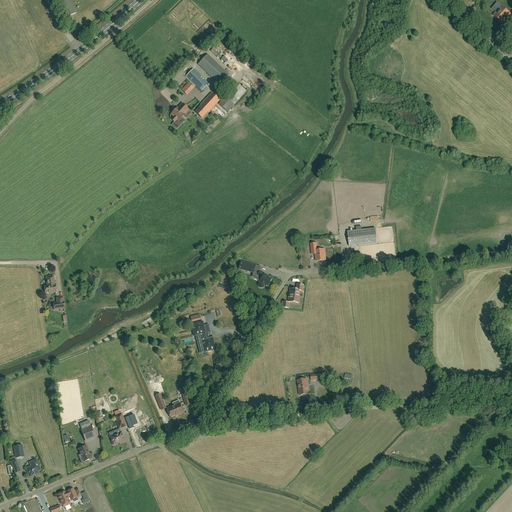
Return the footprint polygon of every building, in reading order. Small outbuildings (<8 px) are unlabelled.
[(56,0),(66,18),(76,13),(69,0),(56,0)] [(493,15),(496,18),(502,24),(510,14),(507,11),(501,6),(493,15)] [(212,51),(218,56),(222,52),(216,47),(212,51)] [(219,85),(228,75),(207,55),(198,64),(219,85)] [(201,91),(208,84),(194,70),(187,77),(201,91)] [(193,87),(189,83),(182,90),(186,95),(193,87)] [(246,91),(237,83),(218,104),(228,112),(234,105),(246,91)] [(201,106),(195,112),(201,118),(207,112),(208,113),(219,101),(211,93),(200,105),(201,106)] [(182,104),(178,109),(177,108),(171,114),(174,116),(171,119),(174,123),(177,119),(179,121),(184,115),(183,114),(188,109),(182,104)] [(376,229),(348,232),(350,247),(377,244),(376,229)] [(316,262),(326,261),(325,250),(317,251),(317,244),(311,244),(312,255),(315,254),(316,262)] [(254,270),(259,271),(261,267),(240,262),(238,269),(253,273),(254,270)] [(265,284),(267,286),(271,279),(268,278),(269,277),(259,271),(257,275),(261,278),(259,281),(260,282),(258,285),(259,288),(263,288),(265,284)] [(55,285),(54,276),(46,277),(48,286),(45,287),(45,293),(49,293),(49,294),(56,292),(55,285)] [(303,291),(303,286),(297,285),(296,290),(290,289),(289,294),(288,302),(298,303),(300,291),(303,291)] [(57,303),(54,304),(54,310),(65,309),(64,302),(63,298),(57,298),(57,303)] [(191,317),(192,323),(203,320),(201,314),(191,317)] [(204,352),(216,350),(213,338),(207,339),(203,322),(191,325),(194,336),(200,335),(204,352)] [(307,384),(307,379),(297,381),(299,395),(308,394),(307,384)] [(154,394),(159,405),(161,410),(166,409),(159,392),(154,394)] [(186,406),(190,404),(186,393),(182,394),(186,406)] [(183,412),(180,403),(178,401),(172,403),(173,406),(167,409),(170,417),(178,414),(179,414),(183,412)] [(115,416),(115,417),(120,429),(126,426),(121,414),(120,414),(115,416)] [(134,428),(133,426),(137,424),(134,415),(125,418),(130,429),(134,428)] [(78,424),(81,430),(85,441),(94,437),(87,420),(78,424)] [(121,432),(110,437),(113,445),(125,441),(121,432)] [(22,445),(14,447),(16,458),(24,457),(22,445)] [(82,457),(79,458),(82,464),(85,463),(84,462),(90,459),(89,456),(90,456),(86,446),(78,449),(80,455),(81,454),(82,457)] [(32,467),(27,469),(30,477),(39,474),(38,472),(41,470),(37,460),(30,463),(32,467)] [(12,463),(16,473),(21,471),(17,461),(12,463)] [(67,492),(68,492),(66,493),(65,492),(62,493),(61,493),(59,494),(59,495),(58,495),(63,506),(70,503),(68,498),(71,497),(72,499),(73,499),(77,497),(77,498),(81,496),(78,489),(74,491),(73,489),(67,492)]
